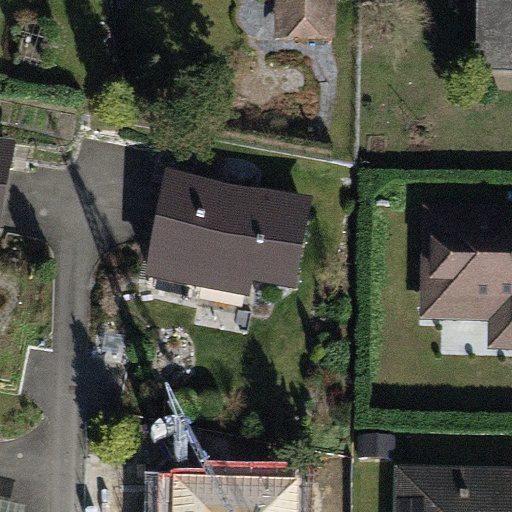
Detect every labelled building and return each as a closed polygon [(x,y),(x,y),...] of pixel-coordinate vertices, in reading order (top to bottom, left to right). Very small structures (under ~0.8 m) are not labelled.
[(285,0),(285,40),(346,41),(346,0),(285,0)] [(511,0),(487,0),(487,66),(511,66),(511,0)] [(0,185),(9,147),(0,144),(0,185)] [(307,216),(175,190),(157,281),(289,307),(307,216)] [(511,223),(434,222),(431,321),(499,322),(498,350),(511,350),(511,223)] [(511,511),(511,482),(404,480),(403,511),(511,511)]
